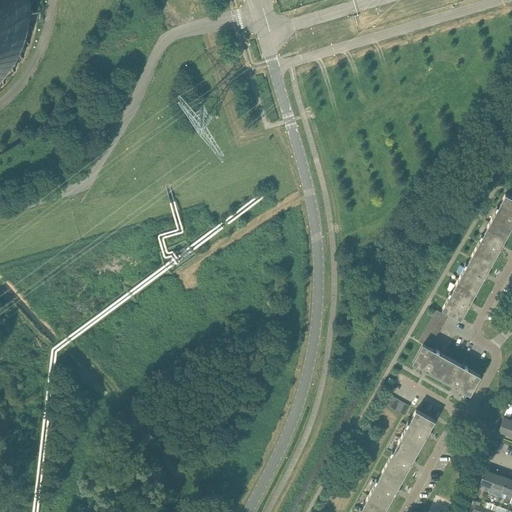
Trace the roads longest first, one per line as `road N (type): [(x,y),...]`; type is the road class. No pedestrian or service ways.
road 1 (unclassified): [(248,511),(297,409),(318,285),(314,218),(273,68)]
road 2 (unclassified): [(0,212),(85,183),(167,38),(257,13)]
road 3 (unclassified): [(273,68),(501,0)]
